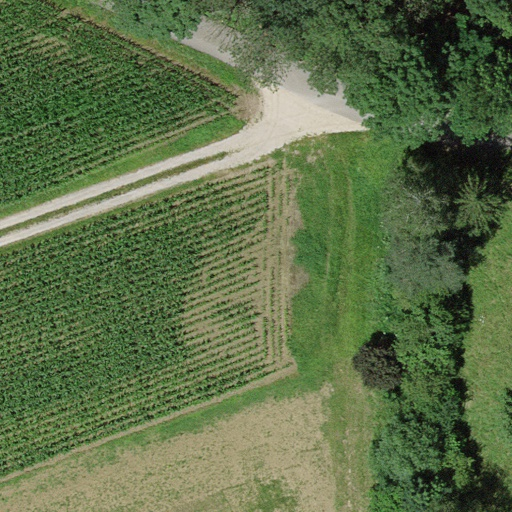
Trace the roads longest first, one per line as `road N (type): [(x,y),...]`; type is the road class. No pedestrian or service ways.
road 1 (unclassified): [(115,0),(346,112),(468,146),(511,144)]
road 2 (track): [(0,237),(346,112)]
